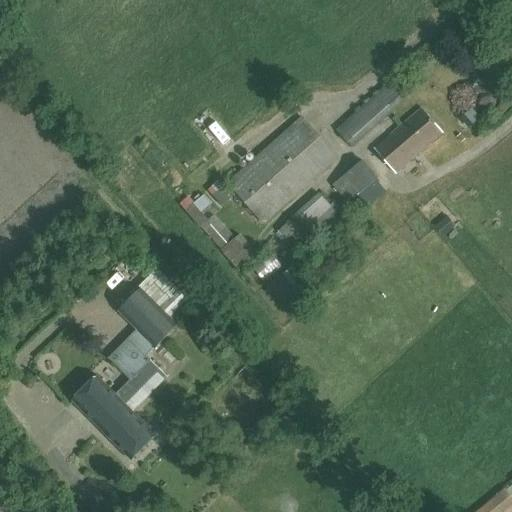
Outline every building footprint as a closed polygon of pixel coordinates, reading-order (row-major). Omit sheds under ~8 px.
[(352,149),(403,103),(388,86),(337,132),(352,149)] [(395,175),(442,134),(422,110),(374,151),(395,175)] [(263,224),(337,160),(302,120),(228,185),(263,224)] [(377,178),(362,160),(333,185),(348,203),(377,178)] [(222,207),(232,198),(218,182),(208,191),(222,207)] [(320,194),(287,223),(278,231),(286,241),(295,232),(304,242),(337,213),(320,194)] [(244,261),(255,250),(239,233),(227,244),(244,261)] [(123,277),(145,267),(137,251),(115,262),(123,277)] [(269,277),(283,261),(274,253),(260,269),(269,277)] [(139,333),(111,361),(131,381),(132,382),(133,380),(151,362),(151,361),(147,358),(155,349),(155,350),(178,327),(142,290),(119,313),(139,333)] [(131,381),(115,396),(119,400),(132,413),(168,378),(151,361),(151,362),(133,380),(132,382),(131,381)] [(72,402),(94,424),(119,400),(115,396),(97,377),(72,402)] [(119,400),(94,424),(131,461),(156,437),(132,413),(119,400)] [(511,498),(505,490),(477,511),(504,511),(509,508),(511,511),(511,498)]
